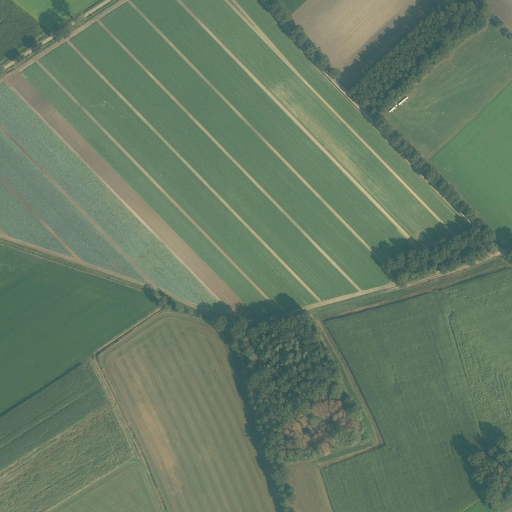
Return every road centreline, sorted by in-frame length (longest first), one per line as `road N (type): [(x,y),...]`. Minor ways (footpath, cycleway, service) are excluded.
road 1 (track): [(291,511),(243,352),(247,330),(511,249)]
road 2 (unclassified): [(511,256),(268,0)]
road 3 (unclassified): [(0,71),(108,0)]
